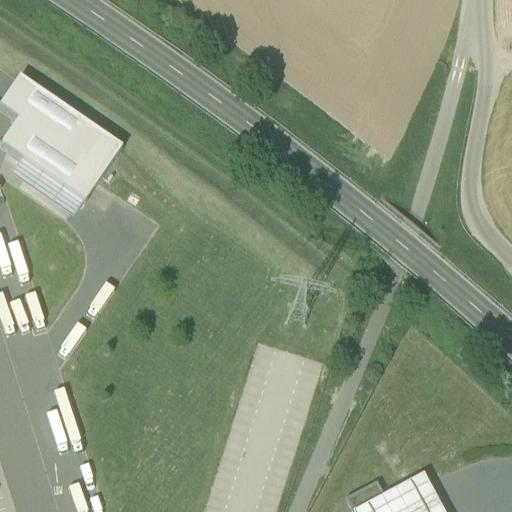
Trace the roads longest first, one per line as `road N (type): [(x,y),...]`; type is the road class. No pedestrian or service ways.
road 1 (primary): [(511,343),(365,216),(69,0)]
road 2 (unclassified): [(472,0),(488,67),(465,205),(474,225),(511,260)]
